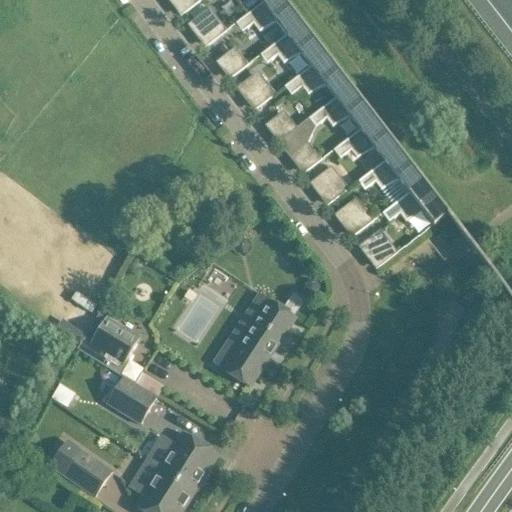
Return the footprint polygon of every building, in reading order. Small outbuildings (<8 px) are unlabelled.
[(286,37),(302,25),(282,0),(268,0),(262,5),(240,21),(247,30),(253,26),(259,33),(277,24),(286,37)] [(193,9),(189,3),(179,10),(184,16),(193,9)] [(227,33),(218,22),(200,36),(208,47),(227,33)] [(311,68),(326,57),(302,25),(286,37),(265,53),(272,62),(278,57),(284,65),(301,56),(311,68)] [(335,100),(350,88),(326,57),(311,68),(289,85),(296,94),(302,89),(308,97),(325,87),(335,100)] [(242,72),(237,66),(228,73),(233,79),(242,72)] [(276,96),(267,85),(248,99),(257,111),(276,96)] [(360,132),(375,120),(350,88),(335,100),(314,117),(320,125),(327,121),(333,128),(350,119),(360,132)] [(384,164),(399,152),(375,120),(360,132),(338,148),(345,157),(351,153),(357,160),(374,151),(384,164)] [(291,135),(282,143),(294,158),(312,144),(316,137),(306,124),(300,128),(291,135)] [(291,135),(286,129),(277,137),(282,143),(291,135)] [(408,195),(424,183),(399,152),(384,164),(363,180),(369,189),(375,184),(381,192),(399,182),(408,195)] [(315,167),(310,161),(301,168),(306,174),(315,167)] [(349,191),(340,180),(322,195),(330,206),(349,191)] [(434,228),(449,217),(424,183),(408,195),(387,212),(394,220),(400,216),(406,223),(423,214),(434,228)] [(365,212),(346,226),(355,238),(374,223),(365,212)] [(389,243),(370,258),(379,269),(398,255),(389,243)] [(250,390),(296,319),(260,295),(245,317),(257,325),(225,373),(250,390)] [(106,319),(91,345),(125,366),(140,340),(106,319)] [(141,426),(157,400),(123,379),(107,405),(141,426)] [(17,420),(25,403),(9,396),(2,413),(17,420)] [(219,457),(202,446),(183,435),(160,472),(195,494),(219,457)] [(94,501),(113,473),(79,450),(61,478),(94,501)] [(141,511),(183,511),(195,494),(160,472),(136,509),(141,511)]
